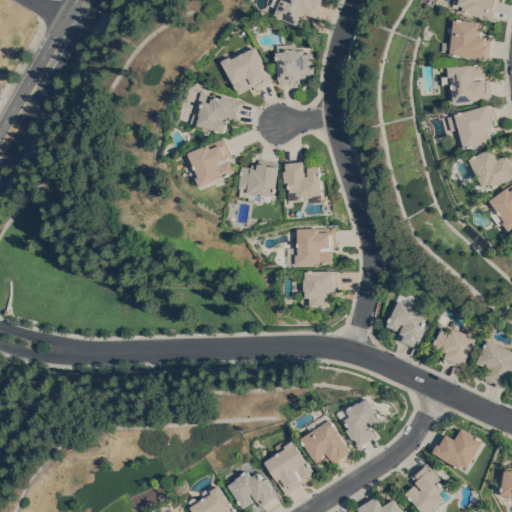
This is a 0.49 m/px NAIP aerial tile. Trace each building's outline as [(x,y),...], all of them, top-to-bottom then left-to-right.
[(324,0),(317,18),(307,13),(302,26),(276,15),(279,8),(272,5),(274,0),(324,0)] [(499,0),(497,11),(494,19),(463,11),(463,9),(453,7),(454,0),(499,0)] [(455,18),(483,21),(482,30),(481,35),(487,36),(492,37),(489,59),(451,54),(455,18)] [(278,51),(277,44),(296,42),(296,50),(303,49),(304,53),(313,53),(315,73),(305,73),(306,77),(300,78),(300,82),(280,84),(277,52),(278,51)] [(274,81),(256,90),(255,87),(255,86),(255,85),(251,87),(251,88),(240,93),(223,61),(233,56),(234,58),(256,46),(274,81)] [(453,86),(441,86),(441,75),(449,74),(448,66),(485,64),(487,79),(491,79),(492,99),(475,100),(454,102),(453,86)] [(203,91),(223,98),(224,94),(236,98),(235,100),(237,101),(238,99),(245,101),(239,120),(228,117),(227,120),(229,121),(226,132),(193,122),(203,91)] [(460,128),(452,130),(448,116),(456,114),(455,113),(494,104),(499,123),(491,125),(493,132),(490,133),(492,139),(465,148),(460,128)] [(210,143),(210,144),(226,137),(233,155),(228,157),(230,160),(231,160),(236,171),(202,186),(198,177),(200,176),(190,152),(210,143)] [(499,159),(508,154),(509,157),(511,156),(511,157),(511,177),(492,187),(490,183),(484,186),(470,158),(493,147),(499,159)] [(275,200),(263,199),(263,201),(250,199),(250,196),(241,195),(242,187),(241,187),(243,166),(258,167),(258,163),(259,163),(260,159),(280,162),(275,200)] [(324,199),(313,200),(313,196),(292,198),(291,184),(290,184),(290,182),(286,182),(284,161),(305,159),(305,162),(305,171),(309,171),(308,167),(321,166),(324,199)] [(509,187),(511,184),(511,228),(510,230),(504,223),(501,225),(491,212),(497,208),(491,200),(509,187)] [(290,264),(289,247),(299,246),(298,228),(320,227),(337,226),(338,247),(333,247),(334,262),(297,264),(297,263),(290,264)] [(306,270),(339,270),(339,297),(332,297),(332,306),(311,306),(310,297),(307,297),(306,270)] [(399,300),(398,299),(402,289),(411,293),(412,296),(409,303),(422,309),(419,315),(425,318),(421,327),(425,329),(416,348),(398,339),(401,333),(402,329),(400,328),(399,330),(388,325),(399,300)] [(462,370),(460,369),(460,368),(445,360),(446,358),(445,357),(446,356),(441,353),(442,351),(433,347),(442,328),(450,331),(452,328),(458,330),(459,329),(470,334),(469,335),(476,339),(462,370)] [(511,372),(505,389),(486,380),(487,378),(485,377),(489,368),(477,362),(488,339),(511,350),(511,348),(511,372)] [(385,421),(375,428),(373,425),(370,426),(376,436),(359,447),(348,430),(351,428),(347,422),(348,422),(347,420),(344,422),(338,413),(353,403),(354,405),(360,402),(361,403),(368,398),(369,399),(370,398),(385,421)] [(331,419),(353,451),(335,463),(328,452),(323,456),(324,457),(317,462),(302,438),(311,432),(307,426),(311,423),(312,424),(317,421),(316,420),(327,414),(330,419),(331,419)] [(433,451),(444,434),(446,435),(447,433),(456,439),(463,427),(484,441),(468,467),(463,464),(460,468),(433,451)] [(307,459),(308,459),(315,471),(312,472),(313,474),(308,477),(307,476),(304,478),(303,477),(301,478),(304,483),(287,494),(280,483),(279,483),(266,461),(287,448),(286,445),(295,440),(307,459)] [(438,511),(424,511),(407,493),(416,484),(418,487),(420,486),(416,481),(420,478),(416,474),(427,465),(432,470),(434,468),(442,478),(439,481),(454,498),(449,503),(438,511)] [(262,507),(255,497),(252,499),(254,501),(244,507),(230,484),(238,479),(237,478),(249,469),(253,476),(259,472),(264,480),(267,477),(279,495),(262,507)] [(511,495),(502,494),(506,469),(511,469),(511,495)] [(191,502),(192,499),(193,498),(195,498),(196,497),(198,497),(201,501),(207,496),(205,492),(205,491),(207,489),(209,487),(211,487),(212,487),(213,489),(220,485),(237,511),(194,511),(191,507),(193,505),(191,502)] [(403,511),(360,511),(358,508),(375,497),(376,499),(378,497),(384,506),(395,498),(403,511)]
